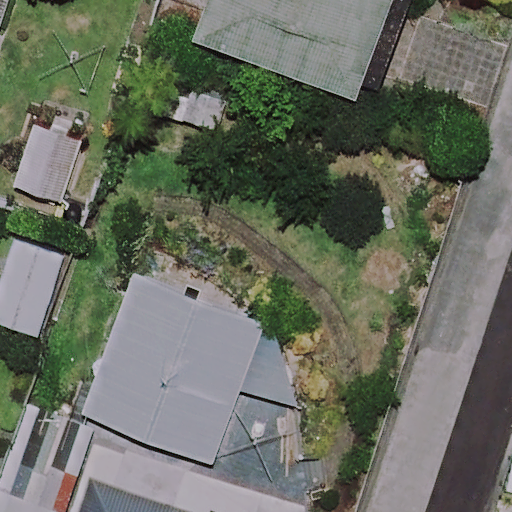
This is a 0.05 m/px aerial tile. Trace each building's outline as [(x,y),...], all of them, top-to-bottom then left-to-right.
[(206,0),(196,30),(357,91),(391,0),(206,0)] [(83,133),(25,115),(4,181),(62,200),(83,133)] [(63,262),(0,243),(0,321),(41,334),(63,262)] [(270,329),(140,284),(95,414),(226,458),(270,329)] [(69,511),(96,427),(29,407),(0,500),(0,511),(69,511)]
